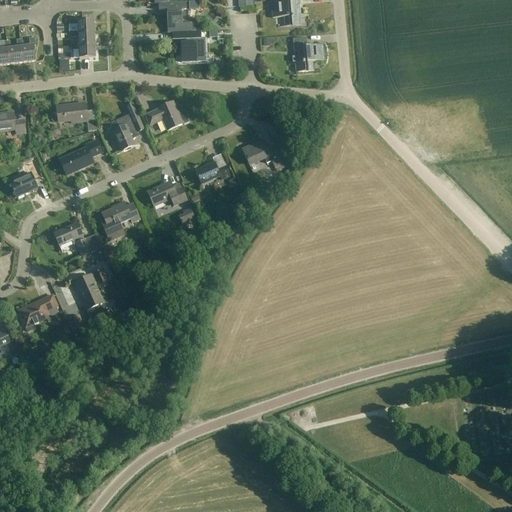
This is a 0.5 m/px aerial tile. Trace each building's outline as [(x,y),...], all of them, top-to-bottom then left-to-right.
[(272,19),(277,18),(284,18),(285,27),(302,26),(301,17),(302,17),(303,17),(303,9),(297,9),(296,6),(300,6),(299,0),(285,0),(286,2),(271,4),(272,19)] [(188,11),(199,10),(198,2),(188,2),(188,11)] [(166,11),(167,34),(172,33),(196,32),(195,20),(185,20),(185,14),(181,14),(181,13),(181,10),(186,10),(186,8),(186,3),(169,3),(158,4),(158,11),(166,11)] [(217,9),(215,13),(221,15),(221,18),(225,18),(225,15),(225,13),(223,11),(217,9)] [(70,20),(70,26),(71,25),(77,25),(77,32),(77,34),(79,34),(94,33),(94,21),(79,21),(78,21),(78,19),(71,20),(70,20)] [(70,38),(72,38),(78,38),(78,45),(78,47),(79,47),(95,46),(94,33),(79,34),(77,34),(77,32),(71,32),(70,33),(70,38)] [(172,33),(172,41),(181,41),(182,64),(196,63),(196,62),(196,44),(195,43),(199,43),(198,40),(201,40),(200,32),(196,32),(172,33)] [(308,47),(307,38),(293,39),(295,56),(288,57),(289,65),(296,64),(296,73),(313,72),(312,62),(324,61),(323,45),(308,47)] [(30,47),(24,48),(21,48),(24,64),(36,62),(34,47),(36,47),(34,39),(29,39),(30,47)] [(18,48),(11,49),(9,49),(11,65),(24,64),(21,48),(24,48),(22,40),(17,41),(18,48)] [(9,49),(11,49),(10,42),(4,42),(5,50),(0,50),(0,66),(11,65),(9,49)] [(71,51),(72,51),(78,51),(78,59),(95,59),(95,46),(79,47),(78,47),(78,45),(71,45),(71,51)] [(69,72),(69,69),(66,69),(65,60),(59,61),(59,72),(69,72)] [(167,132),(183,125),(189,122),(189,121),(189,120),(189,119),(189,118),(188,117),(188,116),(187,115),(187,114),(186,113),(185,112),(184,111),(178,114),(173,103),(157,110),(158,111),(145,116),(150,126),(162,121),(167,132)] [(86,113),(85,105),(56,108),(57,114),(54,114),(52,115),(51,118),(51,121),(53,123),(56,124),(58,124),(71,123),(71,125),(87,123),(88,133),(96,132),(94,111),(86,113)] [(120,129),(110,133),(112,139),(115,138),(121,152),(135,146),(132,140),(130,135),(132,134),(133,136),(133,137),(138,135),(137,133),(136,132),(135,129),(142,125),(138,117),(133,105),(126,108),(129,116),(116,121),(120,129)] [(14,122),(13,113),(1,115),(1,117),(0,116),(0,133),(15,131),(16,136),(26,135),(24,120),(14,122)] [(59,161),(66,177),(94,164),(91,159),(102,154),(96,141),(85,146),(86,148),(59,161)] [(249,166),(264,159),(267,164),(271,162),(275,169),(287,164),(288,163),(278,141),(272,143),(272,144),(273,147),(274,150),(268,153),(266,150),(263,142),(242,151),(249,166)] [(9,183),(16,199),(38,189),(34,179),(40,176),(34,163),(27,166),(30,174),(9,183)] [(214,163),(195,171),(201,185),(220,177),(222,180),(230,177),(225,166),(217,170),(214,163)] [(154,208),(171,200),(174,207),(187,201),(179,184),(172,187),(170,183),(147,193),(154,208)] [(189,197),(191,201),(192,204),(196,202),(195,202),(198,200),(196,194),(189,197)] [(126,207),(124,203),(116,206),(117,208),(101,215),(105,224),(101,225),(109,242),(124,236),(119,225),(131,220),(132,223),(140,220),(133,204),(126,207)] [(182,212),(183,216),(185,220),(187,225),(188,226),(196,223),(190,209),(182,212)] [(81,258),(92,253),(96,252),(99,258),(103,256),(100,250),(101,249),(94,236),(84,240),(77,224),(53,234),(59,247),(71,242),(72,243),(74,242),(81,258)] [(94,284),(105,279),(106,279),(102,270),(93,275),(93,276),(91,277),(90,276),(73,283),(86,311),(103,304),(96,288),(94,284)] [(34,326),(38,325),(38,323),(49,318),(47,312),(57,307),(52,297),(18,312),(25,329),(34,325),(34,326)] [(116,302),(115,306),(116,309),(120,311),(124,310),(125,306),(124,303),(120,300),(116,302)] [(67,321),(73,333),(84,328),(79,316),(67,321)] [(55,332),(58,340),(71,334),(68,327),(58,331),(55,332)] [(12,348),(4,332),(0,333),(0,351),(1,353),(12,348)]
